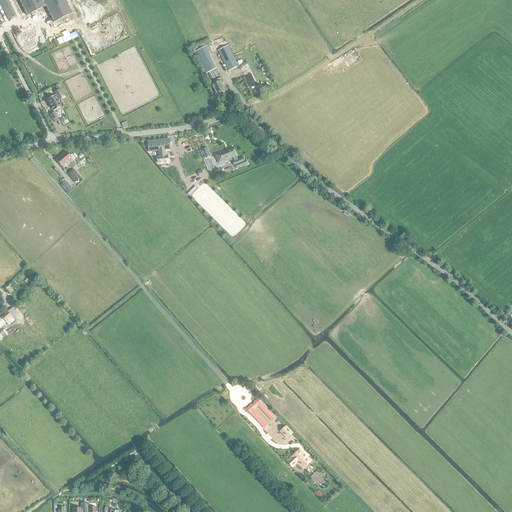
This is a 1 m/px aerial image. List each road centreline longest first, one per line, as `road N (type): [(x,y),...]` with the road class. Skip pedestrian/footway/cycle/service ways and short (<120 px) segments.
road 1 (unclassified): [(511,331),(242,113)]
road 2 (track): [(243,105),(280,94),(421,0)]
road 3 (unclassified): [(53,142),(242,113)]
